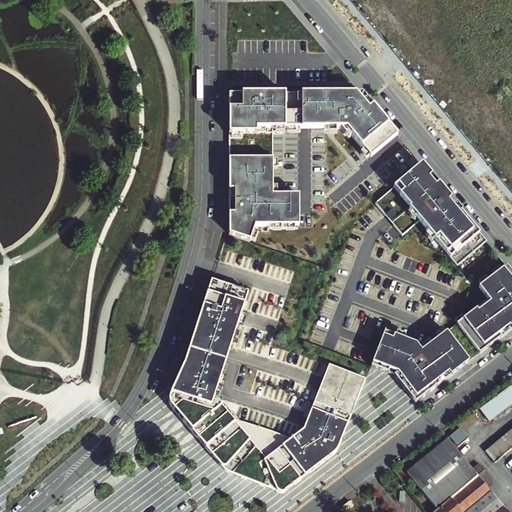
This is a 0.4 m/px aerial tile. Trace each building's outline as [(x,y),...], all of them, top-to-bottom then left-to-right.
[(363,95),(233,95),(232,179),(232,184),(227,235),(250,243),(255,227),(299,227),(299,196),(273,196),(273,130),(305,130),(326,130),(346,129),(361,147),(371,159),(398,136),(363,95)] [(394,154),(359,186),(368,196),(403,163),(394,154)] [(422,165),(375,204),(377,207),(388,220),(402,237),(419,222),(457,267),(487,242),(435,181),(422,165)] [(511,326),(511,272),(507,267),(480,289),(489,300),(490,302),(479,311),(477,309),(424,353),(418,346),(393,337),(391,341),(382,337),(370,368),(394,377),(414,404),(501,338),(507,328),(511,325),(511,326)] [(365,381),(329,367),(304,431),(290,441),(269,432),(232,421),(219,416),(210,412),(214,398),(228,354),(241,314),(248,293),(213,282),(184,365),(168,402),(219,468),(282,494),(336,453),(365,381)] [(511,386),(482,408),(491,420),(511,405),(511,386)] [(219,416),(232,421),(214,398),(210,412),(219,416)] [(469,439),(460,429),(450,438),(458,448),(469,439)] [(494,463),(511,447),(511,429),(485,452),(494,463)] [(437,510),(478,476),(447,440),(425,458),(407,473),(437,510)] [(508,511),(499,501),(478,476),(437,510),(434,511),(508,511)]
